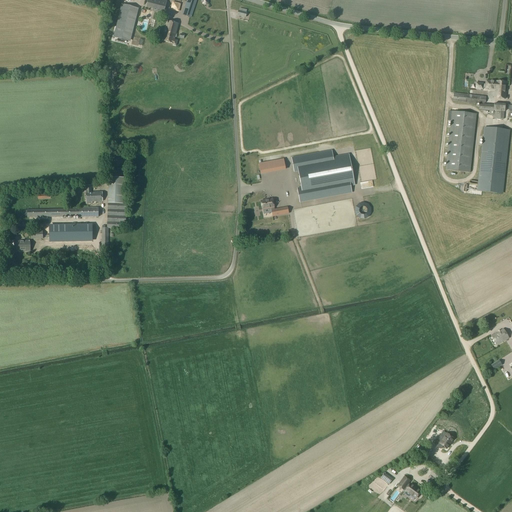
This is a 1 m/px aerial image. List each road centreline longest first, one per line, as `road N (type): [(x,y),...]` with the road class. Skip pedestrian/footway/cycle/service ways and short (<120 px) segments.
road 1 (unclassified): [(476,511),(442,483),(488,423),(492,402),(338,25)]
road 2 (unclassified): [(0,284),(227,272),(239,190),(228,0)]
road 3 (unclassified): [(501,42),(338,25)]
